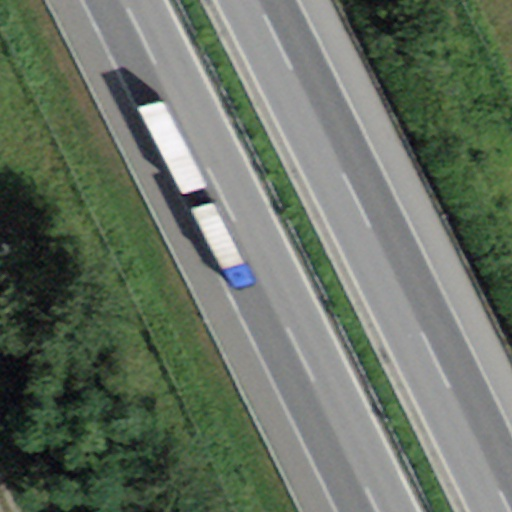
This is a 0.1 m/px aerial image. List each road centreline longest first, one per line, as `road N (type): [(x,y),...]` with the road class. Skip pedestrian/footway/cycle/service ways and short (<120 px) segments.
road 1 (motorway): [(113,0),(366,511)]
road 2 (motorway): [(500,511),(248,0)]
